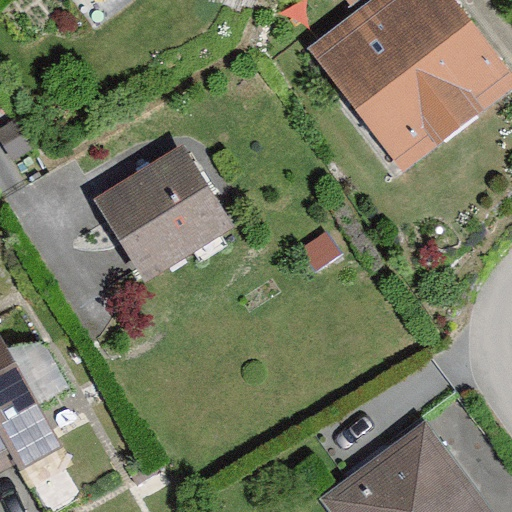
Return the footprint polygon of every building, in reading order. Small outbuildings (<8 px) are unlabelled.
[(371,0),(353,15),(299,57),(396,180),(509,92),(436,0),(371,0)] [(340,0),(353,15),(371,0),(340,0)] [(177,155),(88,203),(128,278),(218,229),(177,155)] [(0,357),(0,476),(50,449),(0,357)] [(477,511),(416,427),(320,496),(331,511),(477,511)] [(148,453),(119,470),(132,491),(161,473),(148,453)]
